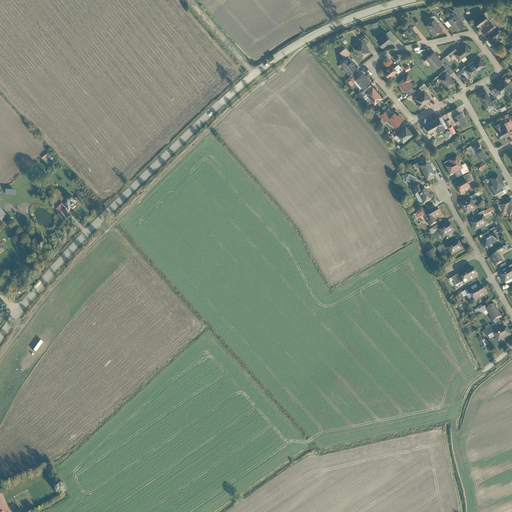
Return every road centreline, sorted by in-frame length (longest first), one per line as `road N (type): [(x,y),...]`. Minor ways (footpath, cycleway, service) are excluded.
road 1 (secondary): [(408,0),(331,26),(256,72),(70,250),(0,337)]
road 2 (residential): [(461,94),(500,71),(471,34),(380,55),(368,66),(412,120)]
